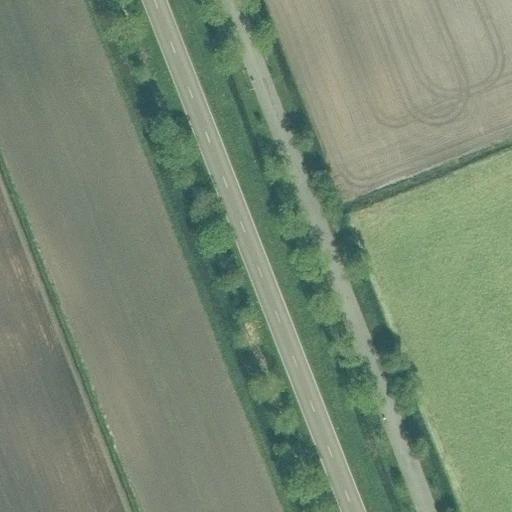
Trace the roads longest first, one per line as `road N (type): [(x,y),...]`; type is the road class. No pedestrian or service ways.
road 1 (tertiary): [(352,511),(152,0)]
road 2 (unclassified): [(427,511),(228,0)]
